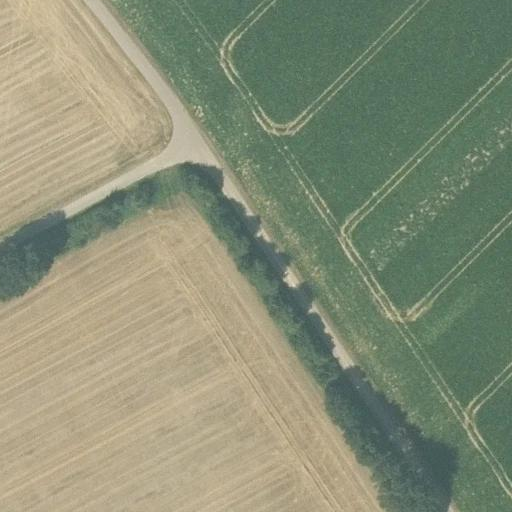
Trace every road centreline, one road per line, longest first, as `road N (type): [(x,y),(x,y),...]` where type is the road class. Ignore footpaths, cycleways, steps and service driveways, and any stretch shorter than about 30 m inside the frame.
road 1 (track): [(203,144),(448,511)]
road 2 (track): [(0,250),(203,144)]
road 3 (track): [(96,0),(203,144)]
